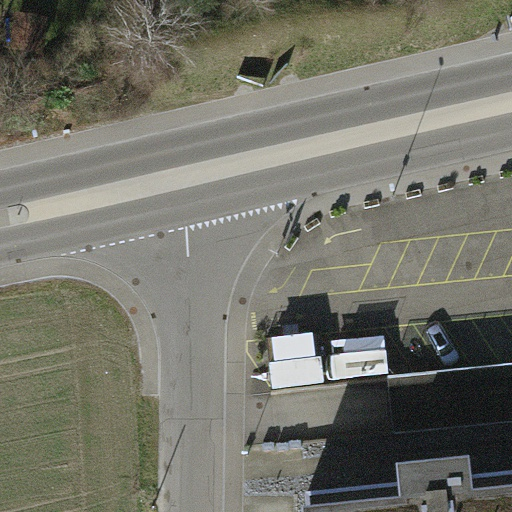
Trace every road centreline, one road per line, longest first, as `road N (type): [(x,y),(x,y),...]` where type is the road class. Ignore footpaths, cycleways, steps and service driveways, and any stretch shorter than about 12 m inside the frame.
road 1 (primary): [(182,176),(511,102)]
road 2 (residential): [(182,176),(196,322),(194,511)]
road 3 (primary): [(0,215),(182,176)]
